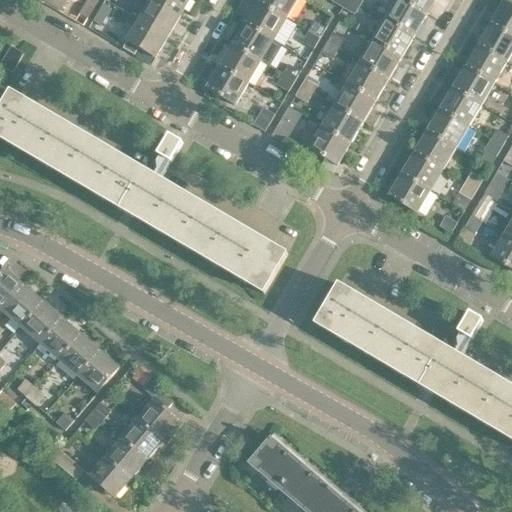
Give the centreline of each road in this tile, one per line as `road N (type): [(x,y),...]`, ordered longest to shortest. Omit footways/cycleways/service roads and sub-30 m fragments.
road 1 (unclassified): [(255,371),(0,227)]
road 2 (unclassified): [(466,511),(255,371)]
road 3 (residential): [(346,215),(469,0)]
road 4 (residential): [(346,215),(163,102)]
road 5 (residential): [(511,310),(346,215)]
road 6 (residential): [(163,102),(24,19),(6,0)]
road 7 (residential): [(255,371),(346,215)]
road 8 (residential): [(175,510),(255,371)]
road 9 (unknown): [(382,235),(372,269),(456,328)]
